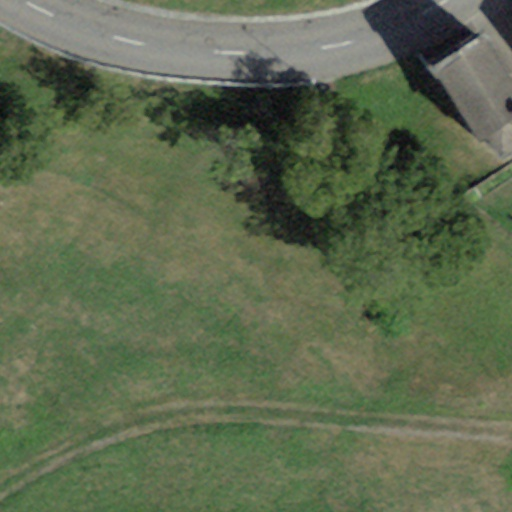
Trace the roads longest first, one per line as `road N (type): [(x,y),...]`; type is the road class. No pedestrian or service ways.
road 1 (track): [(0,491),(73,454),(209,419),(358,422),(511,442)]
road 2 (tertiary): [(19,0),(116,39),(202,53),(373,36),(437,0)]
